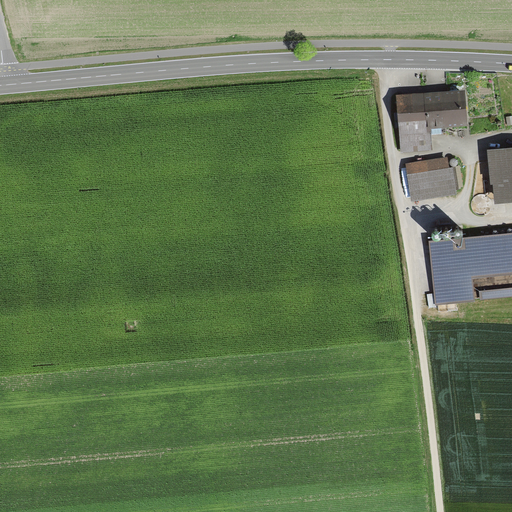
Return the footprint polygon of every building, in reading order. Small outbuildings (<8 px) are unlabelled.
[(428,126),(467,123),(464,89),(396,94),(400,151),(430,149),(428,126)] [(493,203),(511,201),(511,146),(488,149),(493,203)] [(411,201),(456,194),(452,167),(448,167),(446,156),(405,163),(411,201)] [(474,274),(511,270),(511,233),(430,242),(436,303),(477,299),(474,274)] [(481,299),(511,295),(511,287),(481,290),(481,299)]
